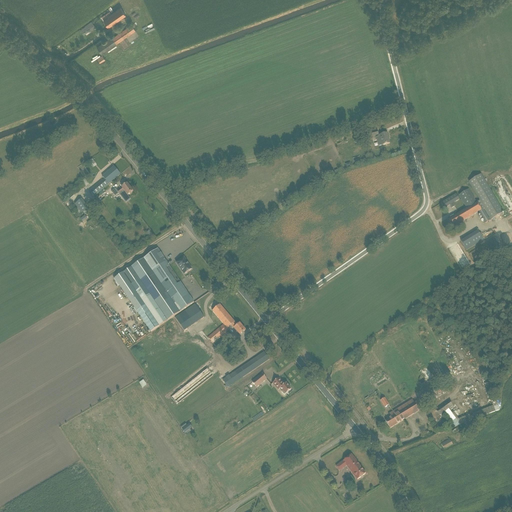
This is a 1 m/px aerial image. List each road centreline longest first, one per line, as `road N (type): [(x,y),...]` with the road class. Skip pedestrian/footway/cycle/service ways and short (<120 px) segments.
road 1 (unclassified): [(265,320),(425,204),(380,0)]
road 2 (secondary): [(265,320),(92,106),(0,28)]
road 3 (unclassified): [(354,427),(224,511)]
road 4 (secondary): [(354,427),(265,320)]
